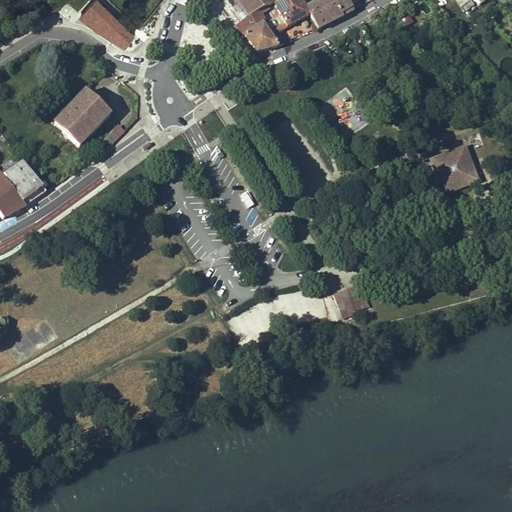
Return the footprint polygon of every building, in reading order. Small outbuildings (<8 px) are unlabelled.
[(127,44),(135,35),(96,0),(91,0),(83,11),(81,15),(99,29),(127,44)] [(272,6),(282,0),(231,0),(247,20),(265,10),(272,6)] [(281,15),(301,5),(298,0),(282,0),(272,6),(279,17),(281,15)] [(352,11),(345,0),(321,0),(304,10),(308,17),(316,30),(352,11)] [(444,11),(454,3),(451,0),(448,0),(441,6),(444,11)] [(467,0),(461,6),(464,10),(474,1),(473,0),(467,0)] [(304,10),(301,5),(281,15),(279,17),(272,21),(263,27),(272,40),(277,47),(282,45),(276,35),(308,17),(304,10)] [(265,10),(272,21),(279,17),(272,6),(265,10)] [(235,28),(243,38),(263,26),(263,27),(272,21),(265,10),(247,20),(235,28)] [(263,26),(243,38),(255,54),(277,47),(272,40),(263,27),(263,26)] [(138,33),(132,41),(137,45),(143,37),(138,33)] [(53,124),(79,149),(110,116),(85,92),(53,124)] [(102,141),(109,147),(118,138),(111,132),(102,141)] [(464,148),(451,154),(455,164),(459,165),(469,161),(464,148)] [(455,164),(451,154),(433,160),(434,163),(431,164),(440,188),(443,187),(445,182),(444,180),(448,179),(452,181),(454,184),(452,185),(450,190),(451,192),(474,184),(477,182),(476,179),(469,161),(459,165),(455,164)] [(24,208),(45,193),(23,163),(2,178),(5,182),(24,208)] [(0,214),(4,219),(24,208),(5,182),(2,178),(0,175),(0,214)] [(443,196),(451,192),(450,190),(452,185),(454,184),(452,181),(448,179),(444,180),(445,182),(443,187),(440,188),(443,196)] [(345,312),(348,318),(352,317),(350,314),(367,308),(360,289),(352,292),(351,290),(339,294),(333,297),(340,314),(345,312)] [(299,306),(292,291),(227,321),(239,346),(281,327),(276,317),(299,306)] [(342,321),(348,318),(345,312),(340,314),(342,321)]
